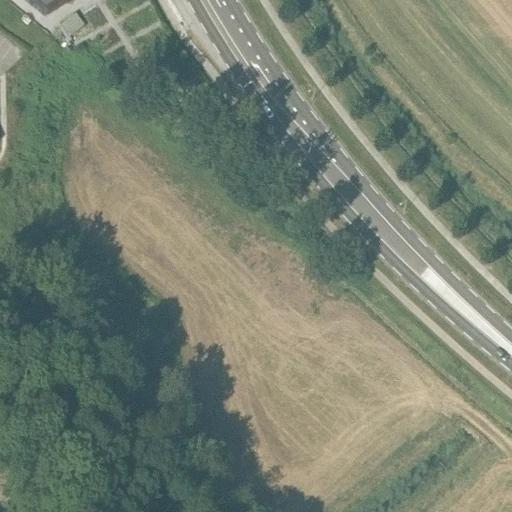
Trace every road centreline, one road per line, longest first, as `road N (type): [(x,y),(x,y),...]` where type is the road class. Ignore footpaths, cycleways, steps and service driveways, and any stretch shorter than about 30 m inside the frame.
road 1 (primary): [(193,0),(260,105),(343,209),(511,365)]
road 2 (primary): [(511,336),(365,189),(229,0)]
